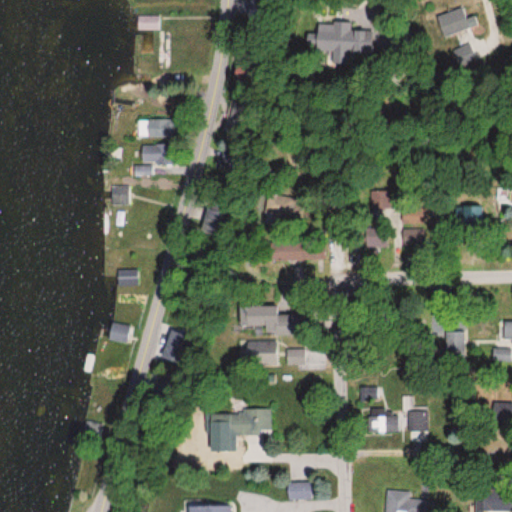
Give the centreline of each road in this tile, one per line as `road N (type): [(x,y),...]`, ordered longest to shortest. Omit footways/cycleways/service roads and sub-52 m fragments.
road 1 (tertiary): [(123,511),(246,71),(241,0)]
road 2 (residential): [(288,286),(297,304),(312,306),(353,296),(511,287)]
road 3 (residential): [(511,74),(386,66),(335,93),(324,135)]
road 4 (residential): [(347,511),(353,296)]
road 5 (residential): [(511,450),(347,450)]
